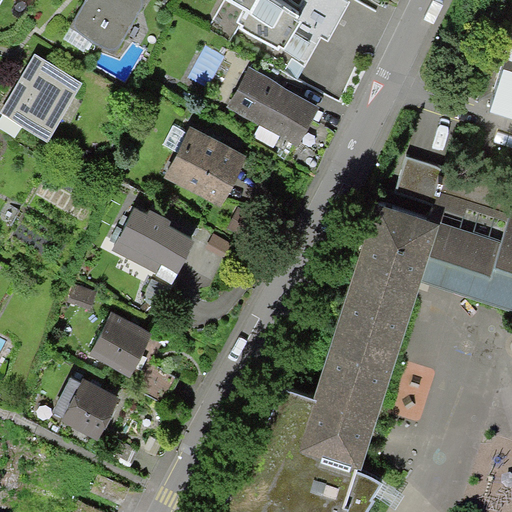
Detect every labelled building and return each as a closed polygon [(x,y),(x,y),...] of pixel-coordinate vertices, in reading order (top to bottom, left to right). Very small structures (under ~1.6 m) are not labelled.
[(140,0),(82,0),(70,22),(114,47),(140,0)] [(229,0),(253,13),(259,0),(229,0)] [(78,78),(34,53),(3,108),(46,133),(78,78)] [(313,103),(247,66),(228,100),(295,136),(313,103)] [(164,140),(180,149),(170,168),(218,193),(240,151),(192,126),(190,130),(174,121),(164,140)] [(511,184),(404,150),(392,187),(430,199),(426,213),(376,197),(315,391),(281,380),(217,502),(248,511),(360,511),(373,493),(370,491),(380,476),(368,469),(353,463),(415,269),(511,299),(511,184)] [(191,235),(165,221),(167,217),(148,207),(146,211),(133,205),(113,243),(172,273),(191,235)] [(169,286),(151,277),(146,288),(146,298),(158,309),(169,286)] [(94,290),(73,282),(68,295),(89,303),(94,290)] [(143,353),(139,351),(149,331),(110,311),(92,347),(131,367),(133,363),(137,365),(143,353)] [(178,374),(151,360),(137,386),(164,400),(178,374)] [(116,396),(82,378),(81,380),(72,376),(56,407),(65,411),(64,414),(98,431),(116,396)] [(112,435),(106,448),(132,461),(139,447),(112,435)] [(98,492),(122,503),(129,486),(106,476),(98,492)] [(107,511),(79,499),(72,511),(107,511)]
